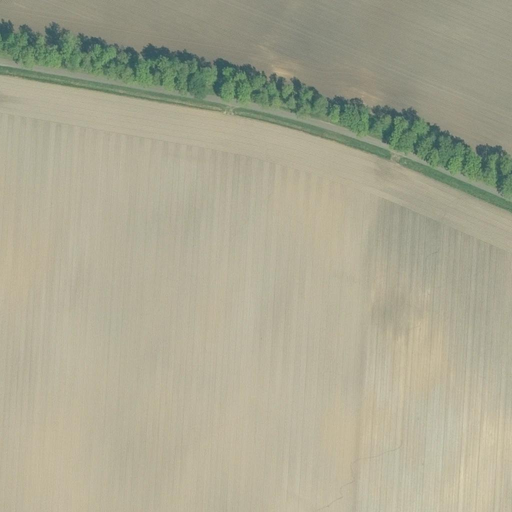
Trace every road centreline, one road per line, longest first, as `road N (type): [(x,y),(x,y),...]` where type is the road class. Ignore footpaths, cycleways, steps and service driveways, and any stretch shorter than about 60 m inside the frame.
road 1 (unclassified): [(511,199),(297,118),(0,61)]
road 2 (track): [(399,153),(333,266)]
